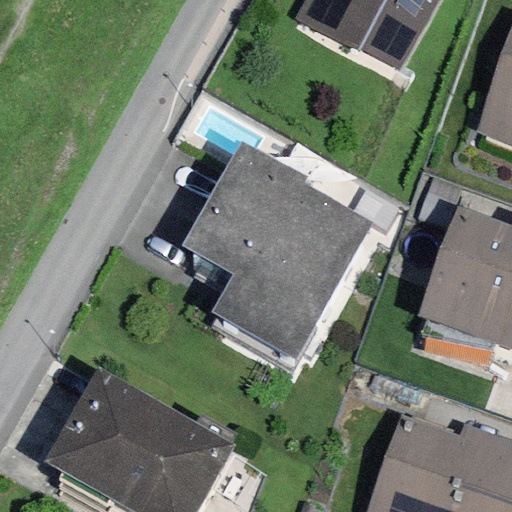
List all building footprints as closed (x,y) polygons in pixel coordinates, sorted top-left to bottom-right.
[(303,0),(294,17),(398,74),(439,0),(303,0)] [(511,19),(473,130),(511,143),(511,19)] [(306,179),(240,142),(181,245),(232,275),(210,314),(291,360),(369,222),(303,184),(306,179)] [(511,227),(453,207),(415,314),(511,348),(511,227)] [(197,511),(234,448),(95,369),(42,461),(131,511),(197,511)] [(511,511),(511,442),(461,425),(458,436),(401,416),(366,511),(511,511)]
